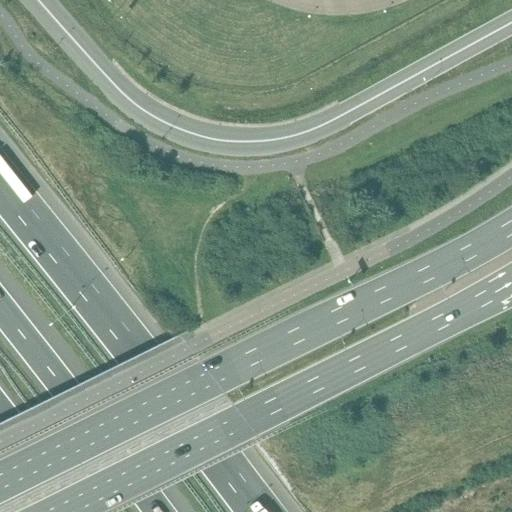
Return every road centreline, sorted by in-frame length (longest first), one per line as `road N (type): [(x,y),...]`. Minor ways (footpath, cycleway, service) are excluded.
road 1 (secondary): [(511,227),(0,483)]
road 2 (unclassified): [(511,21),(331,122),(280,140),(225,140),(172,125),(126,98),(33,0)]
road 3 (secondary): [(59,511),(511,282)]
road 4 (motorway): [(246,496),(0,183)]
road 5 (motorway): [(162,511),(0,306)]
road 6 (motorway): [(0,412),(76,511)]
